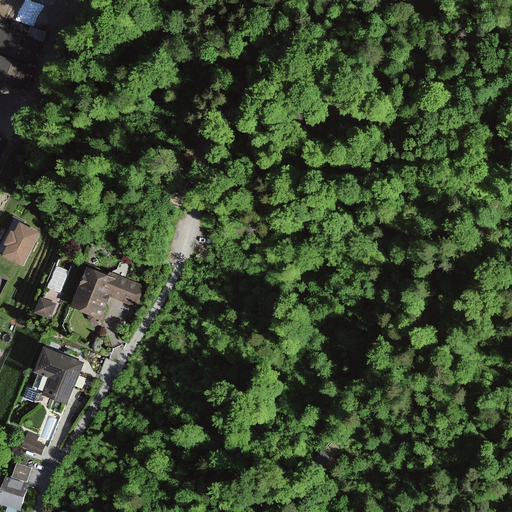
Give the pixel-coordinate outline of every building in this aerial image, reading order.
[(0,82),(29,92),(38,66),(27,62),(35,40),(43,43),(47,32),(30,26),(30,28),(13,22),(12,28),(2,24),(0,28),(0,82)] [(45,100),(39,97),(32,109),(38,112),(45,100)] [(40,233),(20,223),(15,232),(12,231),(4,245),(7,246),(2,256),(23,267),(40,233)] [(59,260),(48,288),(61,293),(72,265),(59,260)] [(110,276),(87,267),(71,308),(88,315),(88,316),(89,321),(98,324),(103,322),(106,314),(105,311),(110,297),(136,308),(145,286),(111,273),(110,276)] [(51,319),(57,304),(46,300),(41,298),(35,313),(51,319)] [(84,363),(44,347),(34,372),(49,378),(42,395),(67,405),(84,363)] [(37,441),(39,436),(28,432),(22,447),(42,456),(44,451),(46,445),(37,441)] [(323,449),(316,458),(325,466),(333,456),(323,449)] [(5,502),(9,503),(6,511),(19,511),(21,511),(29,485),(27,484),(32,469),(27,467),(29,460),(24,458),(22,465),(17,464),(13,476),(5,502)] [(0,500),(5,502),(13,476),(0,472),(0,500)]
